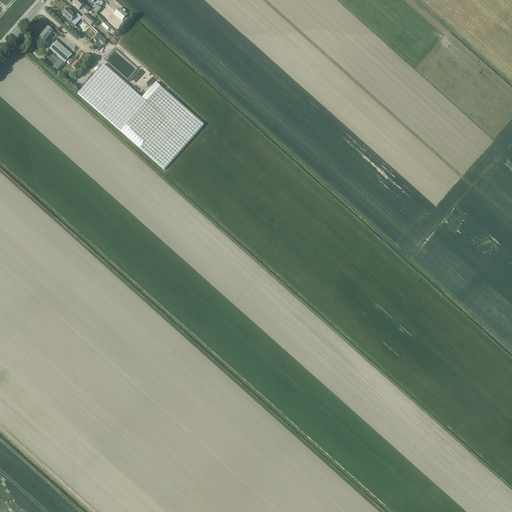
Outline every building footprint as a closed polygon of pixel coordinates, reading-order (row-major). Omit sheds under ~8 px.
[(79,10),(84,4),(79,0),(75,0),(73,4),(79,10)] [(96,14),(101,9),(98,6),(93,11),(96,14)] [(122,23),(128,16),(120,8),(113,15),(122,23)] [(62,15),(67,19),(65,22),(72,29),(75,26),(71,22),(77,17),(68,9),(62,15)] [(86,14),(82,18),(85,20),(91,26),(95,22),(86,14)] [(91,26),(85,20),(83,23),(88,28),(91,26)] [(107,30),(110,28),(104,22),(102,25),(107,30)] [(46,42),(54,32),(48,26),(40,37),(46,42)] [(96,37),(94,39),(96,41),(98,39),(103,44),(104,44),(106,42),(106,41),(98,34),(95,37),(96,37)] [(65,63),(66,62),(72,55),(57,42),(50,49),(65,63)] [(83,59),(85,57),(82,54),(71,66),(76,70),(80,65),(80,64),(84,60),(83,59)] [(57,71),(63,64),(59,61),(53,67),(57,71)] [(78,93),(121,131),(164,170),(203,125),(160,87),(147,102),(103,63),(78,93)] [(160,87),(156,83),(142,98),(147,102),(160,87)]
